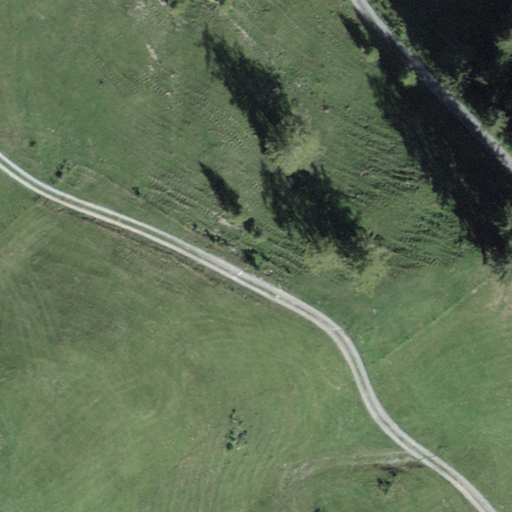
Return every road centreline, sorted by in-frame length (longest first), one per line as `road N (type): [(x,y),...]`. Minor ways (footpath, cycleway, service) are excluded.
road 1 (track): [(486,511),(383,422),(356,360),(327,324),(0,162)]
road 2 (track): [(358,0),(391,44),(511,164)]
